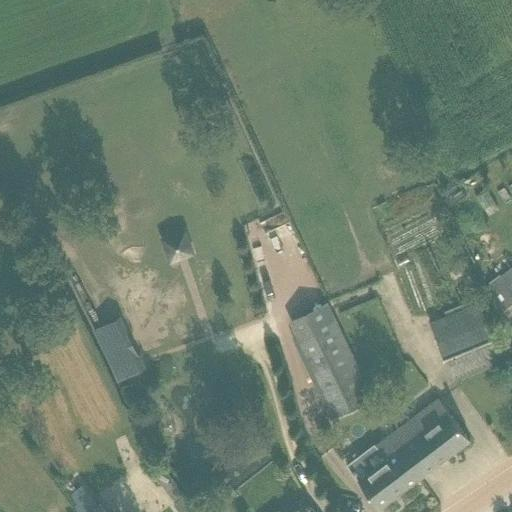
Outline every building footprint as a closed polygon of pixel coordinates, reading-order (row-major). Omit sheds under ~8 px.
[(421,156),(414,158),(418,169),(425,166),(421,156)] [(484,288),(510,321),(511,319),(511,266),(505,272),(484,288)] [(322,304),(291,320),(300,340),(295,343),(330,415),(331,417),(375,396),(330,300),(322,304)] [(429,321),(445,360),(453,378),(502,358),(478,301),(429,321)] [(113,379),(137,370),(117,316),(93,325),(113,379)] [(385,458),(358,479),(379,507),(468,439),(438,398),(390,434),(391,434),(375,446),(385,458)] [(161,464),(151,471),(175,501),(184,493),(161,464)] [(175,501),(173,503),(180,511),(203,511),(194,499),(188,490),(187,491),(184,493),(175,501)] [(313,511),(303,498),(288,509),(290,511),(313,511)]
